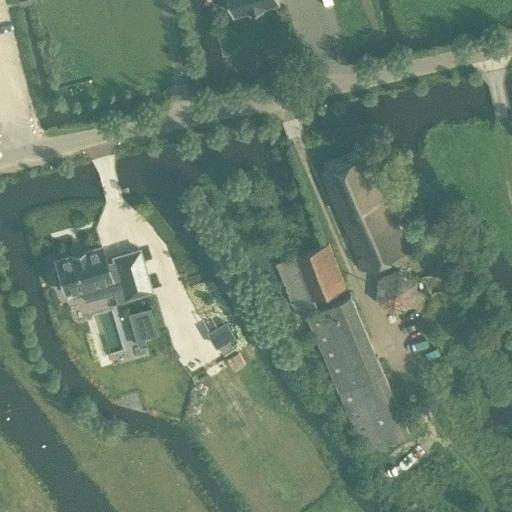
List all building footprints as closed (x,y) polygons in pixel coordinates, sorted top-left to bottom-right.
[(224,0),(227,8),(231,7),(233,13),(250,8),(250,11),(264,7),(263,5),(279,0),(224,0)] [(407,250),(405,245),(367,152),(322,170),(363,269),(407,250)] [(313,299),(345,287),(327,243),(276,263),(297,315),(317,308),(313,299)] [(59,266),(54,268),(59,285),(64,284),(66,290),(86,284),(90,298),(116,290),(119,300),(145,292),(133,250),(114,256),(114,258),(107,260),(106,258),(103,246),(57,260),(59,266)] [(394,313),(415,304),(417,281),(398,267),(378,277),(376,299),(394,313)] [(403,431),(348,298),(307,315),(362,448),(403,431)] [(149,310),(148,308),(147,309),(130,314),(129,314),(138,346),(139,346),(144,344),(142,337),(156,333),(149,310)] [(235,336),(227,322),(209,332),(217,346),(235,336)]
